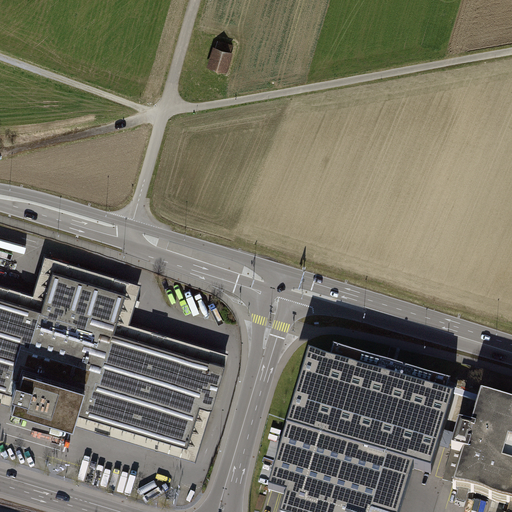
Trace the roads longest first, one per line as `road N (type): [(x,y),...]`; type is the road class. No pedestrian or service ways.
road 1 (unclassified): [(165,108),(511,51)]
road 2 (secondary): [(282,286),(511,353)]
road 3 (unclassified): [(222,511),(272,323)]
road 4 (track): [(165,108),(145,109),(0,57)]
road 5 (track): [(165,108),(0,154)]
road 6 (secondary): [(282,286),(129,239)]
road 7 (unclassified): [(165,108),(129,239)]
road 8 (secondary): [(129,239),(0,200)]
